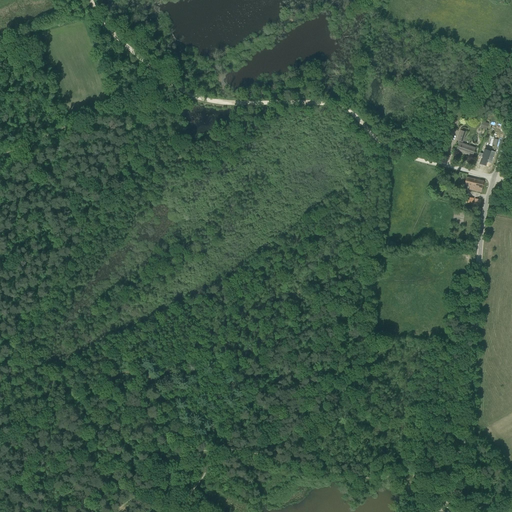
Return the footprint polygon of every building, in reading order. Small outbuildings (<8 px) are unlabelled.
[(487,131),(489,123),(485,122),(482,121),(480,128),(487,131)] [(462,144),(466,132),(460,130),(456,141),(459,142),(456,150),(466,154),(465,155),(471,157),(474,148),(462,144)] [(489,144),(496,146),(497,140),(491,138),(489,144)] [(490,154),(484,152),(480,164),(486,166),(488,158),(490,154)] [(466,178),(464,185),(470,186),(469,189),(481,192),(482,189),(484,182),(466,178)]
